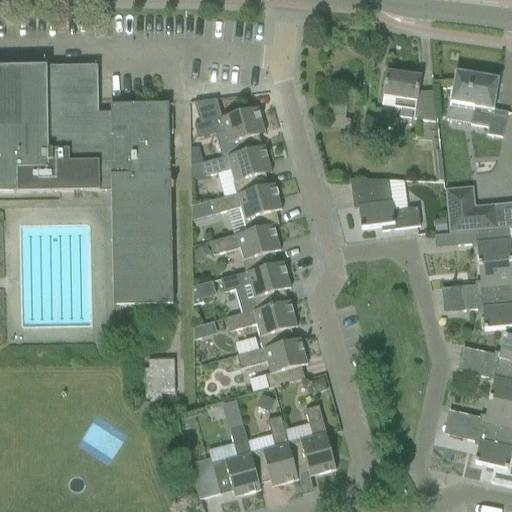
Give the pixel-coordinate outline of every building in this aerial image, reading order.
[(0,195),(111,194),(113,308),(173,307),(170,135),(169,106),(111,107),(111,115),(98,115),(97,69),(0,70),(0,195)] [(452,95),(450,105),(474,109),(471,126),(471,128),(488,131),(487,137),(502,140),(508,115),(494,112),(495,101),(499,81),(455,73),(452,95)] [(414,121),(437,125),(434,94),(418,94),(420,79),(387,74),(383,95),(383,99),(381,108),(394,110),(415,113),(414,121)] [(330,129),(350,131),(351,123),(345,122),(347,105),(343,104),(344,103),(339,103),(339,104),(338,104),(339,102),(337,102),(337,100),(333,100),(333,102),(323,101),(322,114),(331,115),(330,129)] [(216,101),(193,104),(199,126),(194,128),(198,141),(216,136),(223,160),(262,149),(257,132),(263,130),(258,110),(221,120),(216,101)] [(438,142),(432,142),(437,185),(444,184),(441,153),(439,153),(438,142)] [(223,160),(201,166),(204,180),(231,173),(234,184),(233,185),(236,197),(268,188),(265,177),(264,171),(270,169),(264,149),(262,149),(223,160)] [(201,166),(190,169),(190,186),(205,182),(204,180),(201,168),(201,166)] [(381,229),(382,234),(420,229),(418,210),(393,213),(389,183),(350,182),(352,200),(357,200),(361,232),(381,229)] [(228,199),(211,204),(215,217),(241,210),(244,222),(243,222),(246,234),(273,227),(274,228),(279,227),(276,214),(274,208),(280,206),(275,186),(268,188),(236,197),(228,199)] [(446,193),(450,232),(450,235),(497,231),(494,207),(474,209),(472,190),(446,193)] [(192,209),(191,224),(195,223),(215,217),(211,204),(192,209)] [(446,221),(434,222),(435,234),(447,233),(446,221)] [(242,263),(246,275),(277,266),(274,255),(280,254),(279,247),(274,228),(273,227),(246,234),(210,244),(213,258),(240,251),(243,262),(242,263)] [(471,235),(457,236),(458,249),(472,247),(477,247),(479,268),(511,264),(511,246),(510,246),(509,232),(496,233),(476,235),(471,235)] [(206,247),(193,253),(198,262),(210,256),(206,247)] [(464,289),(465,302),(511,297),(511,264),(479,268),(480,288),(464,289)] [(236,293),(242,317),(256,313),(288,304),(285,293),(291,291),(284,265),(277,266),(246,275),(220,282),(224,296),(236,293)] [(511,297),(465,302),(466,314),(478,313),(483,312),(483,316),(484,333),(504,331),(511,330),(511,297)] [(259,339),(262,352),(294,343),(291,332),(297,330),(295,324),(290,303),(288,304),(256,313),(242,317),(226,321),(230,334),(257,327),(260,339),(259,339)] [(486,356),(483,368),(496,371),(511,374),(511,339),(503,338),(499,359),(486,356)] [(262,352),(237,358),(240,372),(267,365),(270,376),(265,378),(268,390),(268,391),(285,387),(305,382),(301,370),(300,363),(306,361),(300,341),(294,343),(262,352)] [(144,371),(145,405),(163,405),(163,396),(176,396),(175,361),(149,362),(149,371),(144,371)] [(483,368),(481,379),(494,382),(489,402),(511,407),(511,374),(496,371),(483,368)] [(261,378),(248,382),(252,393),(265,389),(261,378)] [(324,380),(311,383),(314,395),(326,392),(324,380)] [(262,397),(256,409),(269,415),(274,403),(262,397)] [(472,419),(470,431),(511,440),(511,407),(489,402),(485,422),(480,421),(472,419)] [(236,403),(222,407),(229,434),(230,433),(243,430),(236,403)] [(312,439),(288,446),(297,477),(309,473),(314,472),(316,478),(336,473),(319,409),(305,413),(312,439)] [(274,450),(250,456),(259,487),(271,484),(277,482),(278,488),(298,483),(297,477),(288,446),(281,419),(267,423),(274,450)] [(225,462),(211,466),(215,478),(220,498),(233,494),(239,492),(241,499),(261,493),(259,487),(250,456),(243,430),(230,433),(237,460),(225,463),(225,462)] [(493,475),(511,479),(511,440),(470,431),(467,443),(479,446),(475,466),(494,470),(493,475)]
